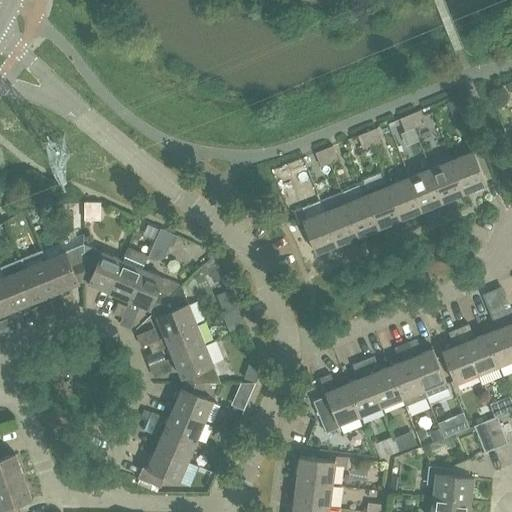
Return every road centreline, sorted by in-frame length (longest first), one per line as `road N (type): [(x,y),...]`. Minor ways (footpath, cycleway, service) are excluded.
road 1 (unclassified): [(287,357),(283,321),(240,244),(0,55)]
road 2 (residential): [(97,502),(144,381),(127,337),(83,319),(3,350),(1,397)]
road 3 (residential): [(287,357),(511,266)]
road 4 (residential): [(1,397),(25,414),(57,501),(97,502)]
road 5 (unclassified): [(234,506),(287,357)]
road 6 (residential): [(97,502),(234,506)]
